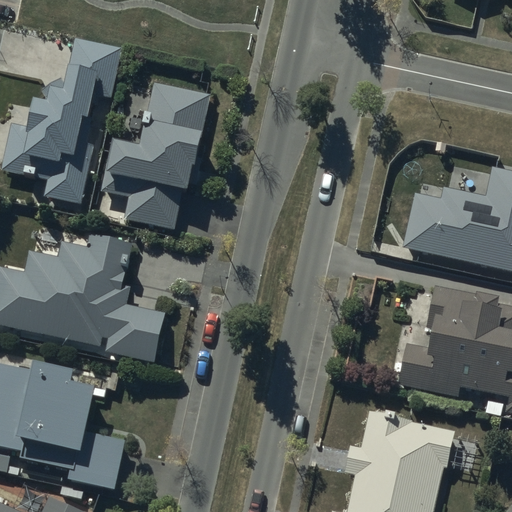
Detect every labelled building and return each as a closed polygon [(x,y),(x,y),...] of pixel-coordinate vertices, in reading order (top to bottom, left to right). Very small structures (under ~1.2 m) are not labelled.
[(66,90),(63,85),(41,97),(49,110),(48,113),(35,110),(30,135),(12,132),(3,178),(48,187),(45,204),(83,212),(95,150),(88,149),(93,124),(92,124),(96,102),(113,105),(124,55),(76,45),(66,90)] [(142,151),(113,145),(102,199),(131,205),(126,228),(175,238),(182,202),(189,204),(191,193),(198,194),(201,180),(198,179),(204,146),(201,146),(210,100),(155,89),(142,151)] [(415,201),(403,255),(511,278),(511,177),(491,173),(484,204),(443,194),(440,206),(415,201)] [(132,250),(91,242),(89,255),(61,249),(58,265),(28,259),(25,278),(0,273),(0,333),(101,353),(102,346),(108,347),(105,361),(156,371),(166,319),(128,312),(131,295),(123,293),(132,250)] [(407,351),(398,393),(459,405),(461,398),(506,407),(503,419),(511,420),(511,314),(497,311),(498,306),(433,293),(425,333),(433,334),(428,356),(407,351)] [(0,478),(6,480),(13,454),(21,456),(19,468),(71,480),(70,487),(116,498),(127,449),(88,440),(97,402),(74,396),(76,387),(33,377),(32,380),(0,372),(0,478)] [(434,511),(443,473),(448,474),(457,438),(369,419),(360,456),(350,453),(343,481),(354,483),(347,511),(434,511)]
